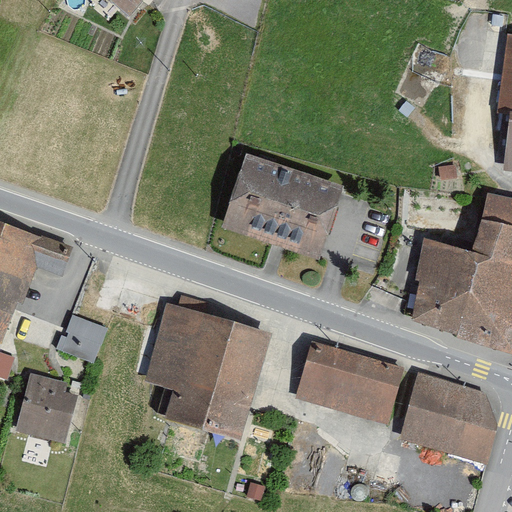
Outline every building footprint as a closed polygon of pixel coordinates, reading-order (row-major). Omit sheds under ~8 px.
[(105,0),(122,14),(134,0),(105,0)] [(511,30),(508,30),(497,111),(509,113),(511,113),(511,30)] [(511,113),(509,113),(502,167),(511,168),(511,113)] [(345,182),(247,149),(221,223),(282,243),(319,256),(345,182)] [(511,194),(488,188),(482,213),(511,221),(511,194)] [(511,221),(482,213),(474,243),(424,234),(416,277),(420,278),(413,316),(511,350),(511,221)] [(73,244),(0,218),(0,340),(2,342),(17,298),(23,300),(36,264),(63,273),(73,244)] [(269,329),(169,302),(148,378),(173,385),(165,416),(240,436),(269,329)] [(108,327),(73,313),(66,330),(69,331),(67,336),(62,333),(56,347),(94,362),(108,327)] [(387,422),(404,365),(313,339),(296,396),(387,422)] [(0,373),(9,377),(15,356),(0,350),(0,373)] [(486,391),(418,370),(401,436),(488,462),(498,421),(486,391)] [(69,381),(31,371),(16,429),(66,442),(79,393),(66,390),(69,381)]
